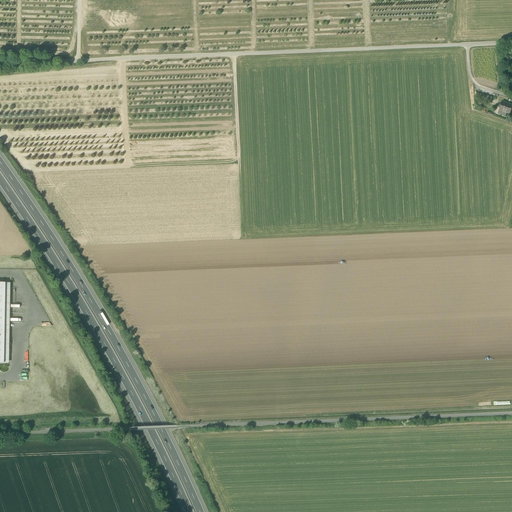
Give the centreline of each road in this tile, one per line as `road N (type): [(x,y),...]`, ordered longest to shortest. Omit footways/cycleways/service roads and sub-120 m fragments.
road 1 (unclassified): [(0,64),(467,45)]
road 2 (motorway): [(200,511),(85,291),(0,162)]
road 3 (motorway): [(0,177),(109,351),(189,511)]
road 4 (track): [(234,53),(242,239)]
